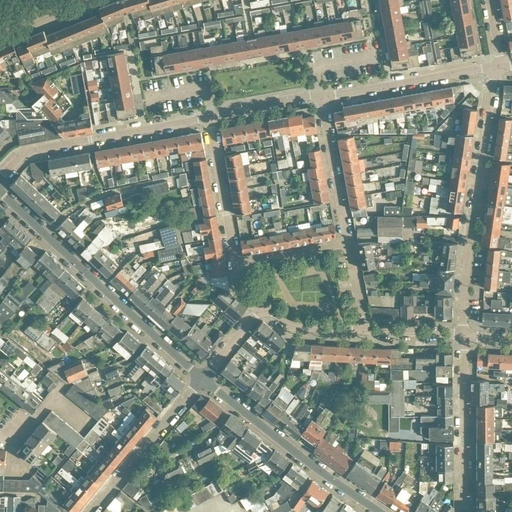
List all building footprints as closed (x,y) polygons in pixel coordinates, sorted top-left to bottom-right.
[(116,24),(124,20),(123,14),(125,13),(127,12),(122,0),(120,0),(116,1),(108,5),(116,24)] [(143,14),(138,0),(122,0),(127,12),(131,11),(133,17),(143,14)] [(154,16),(148,0),(138,0),(143,14),(144,19),(154,16)] [(163,13),(163,12),(159,0),(148,0),(154,16),(163,13)] [(174,16),(173,10),(169,0),(159,0),(163,12),(163,13),(165,19),(174,16)] [(180,0),(169,0),(173,10),(182,7),(180,0)] [(471,8),(470,1),(451,4),(453,11),(448,11),(449,16),(471,12),(470,8),(471,8)] [(382,10),(380,10),(382,17),(400,14),(409,12),(408,5),(404,6),(403,2),(381,6),(382,10)] [(99,8),(101,13),(107,27),(116,24),(108,5),(99,8)] [(511,5),(503,7),(505,20),(511,18),(511,5)] [(362,21),(362,18),(360,9),(350,11),(355,39),(361,38),(361,37),(363,36),(362,29),(365,29),(363,21),(362,21)] [(340,17),(344,40),(347,39),(347,40),(355,39),(350,11),(349,11),(348,10),(344,11),(342,14),(342,17),(340,17)] [(454,19),(455,26),(474,22),(473,15),(472,15),(471,12),(449,16),(449,20),(454,19)] [(101,13),(92,17),(99,36),(109,32),(107,27),(101,13)] [(400,14),(382,17),(383,24),(384,24),(385,28),(407,24),(406,19),(401,20),(400,14)] [(90,40),(99,36),(92,17),(82,20),(90,40)] [(336,23),(330,24),(334,43),(340,42),(340,41),(344,40),(340,17),(335,18),(336,23)] [(82,20),(73,24),(81,43),(90,40),(82,20)] [(315,27),(308,28),(312,47),(319,45),(318,44),(323,44),(318,21),(314,22),(315,27)] [(318,21),(323,44),(325,43),(326,44),(334,43),(330,24),(323,25),(322,21),(318,21)] [(475,29),(474,22),(455,26),(457,32),(452,33),(453,37),(475,33),(474,29),(475,29)] [(72,47),(81,43),(73,24),(64,28),(72,47)] [(280,28),(275,29),(279,51),(283,51),(283,52),(290,51),(287,32),(285,24),(279,25),(280,28)] [(384,31),(386,39),(404,35),(403,28),(408,27),(407,24),(385,28),(385,31),(384,31)] [(293,31),(287,32),(290,51),(297,49),(297,48),(301,48),(297,25),(293,26),(293,31)] [(297,25),(301,48),(304,47),(304,48),(312,47),(308,28),(302,29),(301,25),(297,25)] [(64,28),(55,32),(63,51),(72,47),(64,28)] [(255,38),(251,38),(255,56),(262,55),(262,56),(269,55),(265,36),(264,29),(258,30),(258,32),(254,33),(255,38)] [(271,30),(272,32),(272,35),(265,36),(269,55),(276,53),(276,52),(279,51),(275,29),(272,30),(271,30)] [(44,31),(34,35),(42,54),(51,50),(52,50),(46,35),(44,31)] [(55,32),(46,35),(52,50),(51,50),(53,55),(54,54),(63,51),(55,32)] [(205,65),(209,64),(205,42),(203,33),(199,34),(201,47),(195,49),(198,67),(205,66),(205,65)] [(475,36),(475,33),(453,37),(453,41),(458,40),(459,46),(478,43),(477,36),(475,36)] [(243,34),(236,35),(237,41),(241,60),(248,58),(248,57),(255,56),(251,38),(249,39),(248,39),(248,34),(243,35),(243,34)] [(34,35),(25,38),(35,62),(33,57),(42,54),(34,35)] [(388,45),(389,48),(411,44),(410,40),(405,41),(404,35),(386,39),(387,45),(388,45)] [(191,69),(198,67),(195,49),(188,50),(186,36),(182,37),(183,46),(187,68),(191,68),(191,69)] [(184,69),(187,68),(183,46),(182,37),(177,38),(180,51),(173,52),(177,71),(184,70),(184,69)] [(234,61),(241,60),(237,41),(231,42),(230,37),(226,38),(230,60),(233,60),(234,61)] [(35,62),(25,38),(25,39),(27,43),(17,47),(25,66),(35,62)] [(222,44),(216,45),(219,64),(226,62),(226,61),(230,60),(226,38),(222,39),(222,44)] [(161,41),(162,45),(162,50),(166,72),(170,71),(170,73),(177,71),(173,52),(167,54),(166,49),(164,40),(161,41)] [(212,65),(219,64),(216,45),(209,46),(209,41),(205,42),(209,64),(212,64),(212,65)] [(1,49),(0,49),(8,64),(9,64),(15,62),(18,69),(23,67),(13,43),(8,45),(5,47),(1,48),(1,49)] [(450,48),(450,50),(452,59),(464,57),(464,58),(472,57),(472,54),(478,53),(478,50),(479,50),(478,43),(459,46),(450,48)] [(412,49),(411,44),(389,48),(389,52),(388,52),(389,59),(408,55),(407,49),(412,49)] [(151,59),(153,67),(156,67),(157,74),(159,73),(159,75),(165,73),(165,72),(166,72),(162,50),(162,45),(150,47),(150,48),(152,59),(151,59)] [(7,65),(8,64),(0,49),(0,68),(6,65),(7,65)] [(102,60),(100,60),(101,67),(127,63),(126,56),(125,56),(124,52),(102,56),(102,60)] [(389,59),(391,66),(392,66),(392,68),(399,67),(400,70),(408,69),(408,67),(419,65),(420,65),(417,54),(408,55),(389,59)] [(101,67),(100,68),(102,78),(106,77),(128,73),(127,70),(128,70),(127,63),(101,67)] [(128,77),(128,73),(106,77),(106,82),(111,81),(112,87),(131,84),(130,77),(128,77)] [(28,119),(47,118),(54,126),(65,137),(94,131),(93,131),(88,104),(83,105),(85,113),(79,114),(79,119),(64,121),(59,116),(72,104),(68,99),(48,76),(33,82),(30,83),(41,95),(33,103),(37,108),(18,108),(20,111),(28,119)] [(93,80),(88,81),(90,91),(97,90),(95,79),(93,80)] [(109,95),(110,99),(132,95),(131,91),(132,91),(131,84),(112,87),(114,94),(109,95)] [(470,84),(442,89),(446,109),(449,113),(455,107),(452,93),(463,91),(464,97),(470,91),(474,87),(470,84)] [(503,97),(511,97),(511,85),(504,85),(503,97)] [(442,89),(432,91),(436,111),(446,109),(442,89)] [(8,90),(0,91),(5,95),(12,103),(16,99),(8,90)] [(432,91),(422,92),(426,113),(436,111),(432,91)] [(422,92),(412,94),(416,115),(426,113),(422,92)] [(412,94),(402,96),(406,116),(416,115),(412,94)] [(5,95),(0,95),(0,103),(6,104),(13,103),(12,103),(5,95)] [(106,103),(107,110),(135,105),(134,98),(132,98),(132,95),(110,99),(110,102),(106,103)] [(402,96),(392,98),(396,118),(397,122),(404,121),(404,117),(406,116),(402,96)] [(392,98),(382,100),(386,120),(396,118),(392,98)] [(382,100),(372,101),(376,122),(386,120),(382,100)] [(363,103),(366,124),(367,130),(368,134),(375,134),(373,122),(376,122),(372,101),(363,103)] [(13,103),(6,104),(6,112),(16,111),(20,111),(18,108),(13,103)] [(363,103),(353,105),(356,125),(366,124),(363,103)] [(109,120),(109,121),(121,119),(121,120),(129,119),(128,116),(135,115),(135,112),(136,112),(135,105),(107,110),(109,120)] [(347,127),(347,130),(349,129),(350,131),(357,130),(356,125),(353,105),(343,107),(344,111),(344,110),(347,124),(346,124),(347,127)] [(475,121),(475,120),(477,109),(464,108),(463,113),(460,112),(459,119),(471,120),(475,121)] [(443,119),(449,113),(446,109),(440,115),(443,119)] [(344,110),(344,111),(334,112),(336,126),(346,124),(347,124),(344,110)] [(20,111),(16,111),(17,119),(28,119),(20,111)] [(302,114),(287,117),(291,140),(292,140),(295,155),(301,154),(297,134),(305,133),(302,118),(302,114)] [(314,116),(302,118),(305,133),(305,134),(317,132),(314,116)] [(288,141),(291,140),(287,117),(278,118),(284,150),(289,149),(288,141)] [(6,127),(4,129),(9,134),(18,134),(20,145),(23,145),(46,140),(43,126),(54,126),(47,118),(28,119),(17,119),(15,119),(9,120),(9,127),(6,127)] [(268,120),(270,135),(272,135),(273,135),(274,140),(278,140),(280,151),(284,150),(278,118),(268,120)] [(500,118),(498,131),(509,133),(511,133),(511,127),(510,127),(511,119),(500,118)] [(475,121),(471,120),(459,119),(458,124),(461,124),(460,131),(474,133),(475,121)] [(254,123),(257,138),(270,135),(268,120),(254,123)] [(254,123),(243,125),(246,140),(257,138),(254,123)] [(243,125),(232,127),(235,142),(246,140),(243,125)] [(54,126),(43,126),(46,140),(65,137),(54,126)] [(221,129),(223,144),(235,142),(232,127),(221,129)] [(4,129),(0,133),(0,143),(9,134),(4,129)] [(498,131),(496,144),(507,146),(508,138),(511,138),(511,133),(509,133),(498,131)] [(201,132),(177,137),(180,152),(182,160),(205,156),(201,132)] [(442,135),(441,141),(472,145),(473,135),(457,132),(456,137),(442,135)] [(353,136),(338,139),(341,151),(356,148),(367,146),(366,142),(361,143),(360,140),(354,141),(353,136)] [(177,137),(166,139),(168,154),(180,152),(177,137)] [(166,139),(154,141),(157,156),(168,154),(166,139)] [(435,140),(434,146),(454,149),(454,154),(470,156),(472,145),(441,141),(436,140),(435,140)] [(154,141),(142,143),(145,158),(157,156),(154,141)] [(142,143),(130,145),(133,160),(145,158),(142,143)] [(496,144),(494,157),(505,159),(511,159),(511,154),(506,154),(507,146),(496,144)] [(130,145),(118,147),(121,162),(122,169),(134,167),(133,160),(130,145)] [(118,147),(107,149),(109,164),(121,162),(118,147)] [(356,148),(341,151),(343,162),(358,160),(356,148)] [(98,166),(109,164),(107,149),(95,151),(98,166)] [(320,149),(308,151),(309,154),(311,166),(323,164),(320,149)] [(89,152),(75,155),(78,170),(92,168),(89,152)] [(228,167),(243,165),(240,153),(226,155),(225,155),(228,167)] [(439,157),(438,163),(468,167),(470,156),(454,154),(453,159),(439,157)] [(75,155),(62,157),(64,173),(78,170),(75,155)] [(48,160),(43,161),(46,178),(50,177),(51,177),(51,175),(64,173),(62,157),(48,160)] [(194,161),(197,178),(209,176),(206,158),(205,159),(194,161)] [(358,160),(343,162),(345,174),(360,172),(358,160)] [(44,177),(41,161),(35,162),(39,182),(43,178),(44,177)] [(509,164),(494,161),(492,171),(511,174),(511,168),(509,168),(509,164)] [(35,162),(30,163),(33,176),(39,182),(35,162)] [(438,163),(437,169),(448,170),(447,175),(451,175),(467,178),(468,167),(438,163)] [(228,167),(230,179),(251,176),(249,164),(243,165),(228,167)] [(311,166),(307,167),(308,171),(310,179),(325,177),(323,164),(311,166)] [(511,174),(492,171),(491,181),(506,184),(507,180),(511,180),(511,174)] [(360,172),(345,174),(347,186),(362,183),(360,172)] [(20,194),(31,184),(20,174),(10,185),(20,194)] [(179,175),(181,187),(188,186),(187,180),(186,174),(179,175)] [(423,177),(422,183),(430,184),(435,185),(465,189),(467,179),(467,178),(451,175),(450,177),(450,181),(436,179),(423,177)] [(212,193),(209,176),(197,178),(200,195),(201,195),(212,193)] [(232,191),(247,188),(246,182),(252,181),(251,176),(230,179),(232,191)] [(325,177),(310,179),(310,183),(312,192),(327,189),(325,177)] [(120,194),(104,199),(107,210),(117,207),(126,204),(170,191),(168,187),(169,187),(167,181),(141,187),(143,193),(139,193),(130,196),(130,197),(121,200),(120,194)] [(406,181),(404,193),(414,194),(416,182),(406,181)] [(491,181),(489,191),(511,194),(511,184),(506,184),(491,181)] [(393,182),(385,183),(387,191),(394,189),(393,182)] [(362,183),(347,186),(349,198),(364,195),(362,183)] [(20,194),(30,204),(41,193),(31,184),(20,194)] [(430,184),(429,190),(432,191),(437,191),(436,196),(447,197),(447,199),(463,202),(465,189),(435,185),(430,184)] [(232,191),(234,203),(249,200),(247,188),(232,191)] [(327,189),(312,192),(314,204),(329,201),(327,189)] [(511,194),(489,191),(487,203),(503,205),(504,203),(504,199),(511,200),(511,194)] [(30,204),(40,213),(51,203),(41,193),(30,204)] [(215,213),(212,193),(201,195),(205,215),(215,213)] [(364,195),(349,198),(351,210),(365,207),(373,206),(371,194),(364,195)] [(462,212),(463,202),(447,199),(436,198),(431,197),(428,216),(457,216),(458,211),(462,212)] [(255,199),(249,200),(234,203),(236,215),(251,212),(251,210),(256,209),(255,199)] [(40,213),(51,223),(61,212),(51,203),(40,213)] [(511,206),(503,205),(487,203),(486,213),(511,216),(511,206)] [(402,206),(401,216),(411,216),(412,208),(402,206)] [(107,210),(104,210),(107,218),(120,214),(117,207),(107,210)] [(384,207),(384,216),(400,216),(400,207),(384,207)] [(56,229),(67,238),(88,215),(90,213),(85,208),(72,222),(67,217),(56,228),(56,229)] [(166,213),(131,222),(135,236),(159,229),(159,228),(169,225),(166,213)] [(511,216),(486,213),(485,223),(501,225),(501,222),(511,223),(511,216)] [(67,238),(74,245),(84,234),(81,230),(92,218),(88,215),(67,238)] [(204,223),(184,227),(185,232),(196,230),(218,226),(216,215),(205,217),(203,217),(204,223)] [(407,216),(401,216),(400,216),(384,216),(374,216),(374,227),(377,227),(377,235),(402,235),(402,226),(416,226),(417,216),(412,216),(407,216)] [(443,226),(460,227),(461,216),(457,216),(428,216),(417,216),(416,226),(416,227),(427,227),(427,223),(443,223),(443,226)] [(8,218),(5,222),(0,227),(0,231),(4,235),(0,238),(0,254),(14,235),(12,234),(20,232),(22,229),(20,227),(9,218),(8,218)] [(280,220),(273,222),(274,228),(275,235),(278,249),(290,246),(287,233),(287,230),(282,230),(280,220)] [(501,225),(485,223),(483,233),(511,236),(511,230),(500,229),(501,225)] [(163,241),(165,247),(182,244),(179,233),(178,229),(176,224),(160,229),(162,240),(163,241)] [(322,226),(325,240),(336,238),(334,224),(322,226)] [(74,245),(81,252),(103,228),(100,225),(88,237),(84,234),(74,245)] [(106,225),(103,228),(81,252),(89,259),(100,248),(106,246),(116,235),(106,225)] [(185,232),(182,232),(184,237),(192,236),(201,234),(202,240),(209,239),(220,237),(218,226),(196,230),(185,232)] [(310,228),(313,242),(325,240),(322,226),(310,228)] [(375,227),(357,228),(357,235),(376,235),(375,227)] [(299,230),(301,244),(313,242),(310,228),(299,230)] [(0,256),(2,259),(15,245),(21,251),(26,244),(32,238),(22,229),(20,232),(12,234),(14,235),(0,254),(0,256)] [(266,251),(278,249),(275,235),(269,236),(268,229),(263,230),(264,237),(266,251)] [(299,230),(287,233),(290,246),(301,244),(299,230)] [(511,242),(511,236),(483,233),(482,244),(511,248),(511,242)] [(190,244),(185,245),(188,256),(200,253),(222,249),(220,239),(220,237),(209,239),(209,241),(203,242),(203,245),(190,248),(190,244)] [(266,251),(264,237),(252,239),(255,253),(266,251)] [(243,255),(255,253),(252,239),(241,241),(243,255)] [(153,250),(165,247),(163,241),(160,241),(153,243),(139,246),(141,253),(153,250)] [(431,254),(456,256),(458,243),(442,242),(441,250),(432,249),(431,254)] [(396,243),(357,243),(360,256),(373,255),(373,253),(378,253),(378,248),(386,248),(386,255),(398,255),(397,254),(396,243)] [(27,268),(38,255),(26,244),(21,251),(19,253),(6,270),(2,276),(0,278),(0,281),(5,285),(8,281),(23,264),(27,268)] [(159,258),(166,257),(175,255),(182,253),(181,245),(157,251),(159,258)] [(89,259),(98,268),(113,252),(106,246),(100,248),(89,259)] [(488,248),(487,262),(498,263),(499,255),(506,256),(511,256),(511,251),(506,251),(506,250),(500,250),(488,248)] [(222,249),(200,253),(201,259),(207,257),(208,263),(210,263),(224,260),(224,258),(222,249)] [(119,250),(113,252),(98,268),(107,276),(118,265),(114,261),(122,253),(119,250)] [(39,268),(43,272),(46,275),(57,262),(45,251),(39,257),(34,263),(39,268)] [(424,254),(423,260),(430,260),(440,261),(438,269),(454,269),(456,256),(431,254),(424,254)] [(373,255),(360,256),(362,269),(380,267),(379,261),(375,261),(373,255)] [(208,263),(206,264),(206,269),(211,268),(213,276),(226,274),(224,260),(210,263),(208,263)] [(57,262),(46,275),(49,278),(40,288),(44,292),(64,268),(57,262)] [(111,280),(119,288),(134,272),(130,268),(131,266),(127,262),(111,280)] [(487,262),(486,275),(510,278),(511,273),(497,271),(498,263),(487,262)] [(192,266),(190,263),(183,266),(185,272),(193,268),(192,266)] [(127,295),(128,296),(139,284),(138,283),(135,281),(139,277),(146,270),(141,265),(134,272),(119,288),(127,295)] [(64,268),(44,292),(36,300),(49,311),(61,296),(63,297),(68,292),(75,299),(79,294),(85,288),(64,268)] [(196,271),(193,268),(185,272),(182,273),(185,279),(197,272),(196,271)] [(157,270),(153,274),(157,278),(161,274),(157,270)] [(420,280),(453,283),(454,272),(437,271),(437,275),(420,273),(420,280)] [(201,272),(198,274),(199,276),(203,282),(219,286),(223,288),(230,294),(226,274),(213,276),(211,277),(210,274),(204,275),(201,272)] [(376,273),(363,275),(365,282),(371,281),(377,281),(376,273)] [(139,284),(128,296),(135,303),(157,278),(153,274),(142,286),(139,284)] [(135,303),(142,309),(153,296),(150,294),(165,278),(161,274),(157,278),(135,303)] [(486,275),(484,288),(496,289),(497,281),(510,283),(510,282),(510,278),(486,275)] [(452,293),(453,283),(420,280),(419,286),(428,287),(427,291),(435,292),(452,293)] [(0,327),(19,306),(28,296),(35,287),(28,281),(18,293),(12,288),(0,303),(0,327)] [(191,291),(183,301),(186,303),(187,303),(201,285),(198,283),(191,291)] [(153,296),(142,309),(148,314),(170,290),(166,286),(155,298),(153,296)] [(223,288),(217,295),(229,305),(230,303),(243,313),(247,308),(230,294),(223,288)] [(170,290),(148,314),(155,320),(166,308),(163,306),(174,294),(170,290)] [(401,295),(401,306),(407,306),(416,306),(416,295),(401,295)] [(426,306),(433,306),(452,305),(452,296),(433,296),(433,300),(425,300),(426,306)] [(81,323),(83,320),(93,308),(83,298),(70,313),(81,323)] [(25,299),(19,306),(26,312),(32,305),(25,299)] [(166,308),(155,320),(164,329),(166,326),(186,303),(183,301),(181,299),(174,307),(169,312),(166,308)] [(497,301),(495,324),(508,325),(509,313),(501,313),(502,300),(497,300),(497,301)] [(482,324),(495,324),(497,301),(492,301),(491,312),(483,312),(482,324)] [(186,303),(166,326),(181,339),(191,327),(180,318),(182,314),(200,316),(211,304),(187,303),(186,303)] [(229,305),(224,311),(225,311),(236,321),(243,313),(230,303),(229,305)] [(452,317),(452,308),(452,305),(433,306),(426,306),(416,306),(407,306),(407,320),(413,320),(413,313),(434,313),(435,317),(452,317)] [(382,307),(381,317),(398,317),(399,308),(382,307)] [(93,308),(83,320),(92,327),(90,330),(95,333),(107,319),(93,308)] [(107,319),(95,333),(84,341),(91,346),(98,338),(100,339),(103,336),(114,345),(118,341),(125,334),(107,319)] [(45,321),(39,328),(47,335),(51,331),(53,329),(45,321)] [(265,341),(272,334),(274,331),(263,321),(253,332),(265,342),(265,341)] [(33,322),(25,331),(49,352),(55,344),(57,342),(50,337),(47,335),(39,328),(33,322)] [(181,339),(193,348),(205,334),(208,330),(203,326),(200,329),(194,324),(191,327),(181,339)] [(128,358),(141,343),(127,331),(125,334),(118,341),(114,345),(114,346),(128,358)] [(212,339),(205,334),(193,348),(205,358),(224,335),(219,331),(212,339)] [(274,331),(272,334),(265,341),(271,346),(268,351),(273,355),(285,340),(274,331)] [(53,333),(50,337),(57,342),(59,344),(62,340),(53,333)] [(2,343),(13,352),(17,347),(9,340),(6,343),(4,341),(2,343)] [(66,340),(61,346),(64,349),(67,351),(74,347),(66,340)] [(258,350),(246,340),(242,345),(254,355),(257,352),(258,350)] [(295,348),(285,340),(282,354),(293,357),(295,348)] [(57,342),(55,344),(63,351),(64,349),(61,346),(59,344),(57,342)] [(295,343),(295,348),(293,357),(292,360),(307,360),(307,358),(308,358),(310,358),(311,344),(309,344),(295,343)] [(310,358),(322,359),(323,345),(322,345),(318,345),(312,344),(311,344),(310,358)] [(131,378),(154,351),(146,345),(135,359),(138,362),(128,375),(131,378)] [(324,345),(323,345),(322,359),(322,364),(327,364),(328,359),(334,360),(335,360),(336,346),(335,346),(328,345),(324,345)] [(337,346),(336,346),(335,360),(349,361),(349,346),(348,346),(345,346),(338,346),(337,346)] [(350,346),(349,346),(349,361),(348,367),(355,367),(355,361),(362,361),(363,347),(362,347),(355,347),(350,346)] [(27,355),(17,347),(13,352),(22,360),(27,355)] [(253,356),(241,347),(237,351),(249,361),(253,356)] [(364,347),(363,347),(362,361),(364,361),(376,362),(376,348),(364,347)] [(391,349),(376,348),(376,362),(390,363),(391,349)] [(415,364),(452,364),(452,348),(446,348),(442,348),(442,353),(436,353),(436,358),(416,357),(400,358),(400,353),(400,348),(391,349),(390,363),(390,364),(415,364)] [(160,357),(154,351),(131,378),(135,381),(146,368),(148,370),(160,357)] [(501,367),(501,355),(477,353),(477,366),(501,367)] [(511,367),(511,355),(501,355),(501,367),(501,371),(500,376),(508,377),(508,373),(506,372),(506,367),(511,367)] [(151,373),(141,384),(145,387),(166,362),(160,357),(148,370),(151,373)] [(28,364),(33,368),(37,364),(32,359),(28,364)] [(233,381),(241,370),(236,366),(237,364),(231,359),(221,371),(233,381)] [(6,360),(2,365),(0,367),(0,386),(0,387),(12,373),(16,368),(6,360)] [(66,384),(72,381),(88,375),(82,360),(66,367),(63,361),(47,368),(49,370),(60,379),(66,384)] [(166,362),(145,387),(149,390),(154,383),(158,387),(161,383),(171,371),(173,368),(169,364),(168,364),(166,362)] [(280,363),(269,376),(274,380),(280,372),(281,364),(280,363)] [(38,365),(37,364),(33,368),(31,371),(35,375),(41,367),(38,365)] [(390,364),(390,379),(403,379),(403,370),(408,370),(436,370),(436,374),(448,374),(452,374),(452,364),(415,364),(390,364)] [(247,391),(257,378),(243,368),(241,370),(233,381),(234,381),(239,385),(247,391)] [(117,369),(105,374),(108,382),(121,377),(117,369)] [(60,379),(49,370),(45,375),(53,381),(48,388),(51,391),(60,379)] [(321,372),(321,370),(314,370),(313,370),(312,370),(311,375),(309,380),(317,381),(318,380),(321,372)] [(321,372),(318,380),(328,385),(329,383),(331,378),(329,376),(321,370),(321,372)] [(13,371),(0,387),(11,395),(22,381),(17,377),(19,375),(13,371)] [(185,383),(171,371),(161,383),(168,390),(165,394),(171,399),(185,383)] [(262,413),(272,400),(273,399),(269,396),(279,383),(277,382),(283,375),(280,372),(274,380),(271,383),(258,400),(253,406),(262,413)] [(260,374),(257,378),(247,391),(253,396),(254,396),(258,399),(257,399),(258,400),(271,383),(260,374)] [(26,376),(22,381),(11,395),(21,404),(32,390),(36,385),(26,376)] [(84,391),(85,392),(93,389),(90,380),(88,377),(74,383),(79,387),(84,391)] [(362,390),(364,379),(362,379),(362,381),(355,381),(354,391),(362,390)] [(367,381),(368,379),(364,379),(362,390),(374,390),(375,380),(367,381)] [(403,387),(403,379),(390,379),(390,390),(391,403),(391,416),(403,416),(403,387)] [(415,379),(403,379),(403,387),(415,387),(415,379)] [(472,403),(477,403),(494,403),(494,396),(488,396),(488,391),(504,391),(504,384),(487,384),(487,380),(477,380),(472,380),(472,403)] [(328,385),(325,393),(332,397),(334,393),(336,382),(334,382),(329,383),(328,385)] [(340,382),(336,382),(334,393),(342,395),(342,392),(345,383),(340,383),(340,382)] [(65,394),(70,398),(79,387),(74,383),(65,394)] [(121,384),(107,391),(110,397),(115,395),(124,391),(121,384)] [(302,385),(296,393),(303,398),(306,388),(302,385)] [(437,395),(453,395),(453,385),(423,385),(423,390),(437,390),(437,395)] [(70,398),(75,402),(84,391),(79,387),(70,398)] [(94,388),(93,389),(85,392),(88,394),(92,397),(97,395),(94,388)] [(21,404),(32,413),(44,399),(32,390),(21,404)] [(374,390),(362,390),(361,403),(391,403),(390,390),(374,390)] [(75,402),(79,405),(88,394),(85,392),(84,391),(75,402)] [(79,405),(84,409),(93,398),(92,397),(88,394),(79,405)] [(142,400),(159,414),(163,409),(147,395),(142,400)] [(273,399),(272,400),(262,413),(272,421),(275,423),(285,410),(283,408),(288,403),(278,395),(274,400),(273,399)] [(453,415),(453,410),(453,395),(437,395),(414,395),(414,401),(421,401),(421,405),(436,405),(437,415),(453,415)] [(201,396),(192,405),(199,411),(212,422),(223,409),(210,398),(207,401),(206,400),(201,396)] [(84,409),(88,412),(97,402),(93,398),(84,409)] [(98,403),(102,406),(107,410),(109,409),(113,407),(113,406),(111,402),(109,398),(98,403)] [(275,423),(282,428),(291,416),(289,414),(299,401),(296,399),(295,400),(294,399),(285,410),(275,423)] [(496,405),(490,405),(502,407),(506,408),(507,401),(497,399),(496,405)] [(130,400),(122,403),(125,406),(128,409),(133,403),(130,400)] [(88,412),(93,416),(102,406),(98,403),(97,402),(88,412)] [(295,419),(291,416),(282,428),(289,434),(298,422),(307,409),(307,407),(306,406),(304,405),(295,419)] [(490,405),(477,405),(477,418),(494,418),(494,417),(502,417),(502,407),(490,405)] [(107,410),(102,406),(93,416),(98,421),(101,417),(107,410)] [(130,410),(128,409),(125,406),(121,410),(127,415),(130,410)] [(138,411),(135,414),(149,426),(156,417),(145,407),(140,412),(138,411)] [(314,421),(312,419),(301,434),(308,439),(329,411),(325,407),(314,421)] [(298,422),(289,434),(297,440),(301,434),(312,419),(314,416),(309,413),(310,412),(307,409),(298,422)] [(48,425),(56,415),(52,411),(43,421),(48,425)] [(333,413),(329,411),(308,439),(315,444),(331,423),(328,420),(333,413)] [(127,424),(130,425),(141,435),(149,426),(135,414),(132,418),(127,424)] [(61,418),(56,415),(48,425),(52,429),(61,418)] [(437,426),(453,426),(453,415),(437,415),(421,415),(421,422),(424,422),(437,421),(437,426)] [(231,416),(220,429),(230,436),(225,443),(232,448),(233,448),(248,429),(247,428),(246,428),(244,426),(231,416)] [(101,417),(98,421),(92,428),(101,435),(108,425),(109,424),(101,417)] [(66,422),(61,418),(52,429),(57,433),(66,422)] [(494,418),(477,418),(477,430),(494,430),(500,430),(500,418),(494,418)] [(57,433),(52,429),(48,425),(43,421),(34,431),(48,443),(57,433)] [(183,421),(177,428),(181,431),(187,425),(183,421)] [(70,426),(66,422),(57,433),(61,437),(70,426)] [(117,430),(120,433),(134,444),(141,435),(130,425),(127,424),(123,429),(120,426),(117,430)] [(75,430),(70,426),(61,437),(65,440),(75,430)] [(453,426),(437,426),(427,426),(422,426),(422,432),(428,438),(437,439),(453,439),(453,426)] [(92,428),(84,438),(83,439),(89,444),(92,446),(101,435),(92,428)] [(119,439),(113,445),(125,455),(134,444),(120,433),(117,430),(115,429),(112,433),(116,437),(119,439)] [(248,429),(233,448),(251,462),(255,460),(273,450),(272,449),(261,441),(262,439),(248,429)] [(70,444),(79,433),(75,430),(65,440),(70,444)] [(312,451),(319,456),(329,442),(332,432),(330,430),(324,438),(322,437),(312,451)] [(494,430),(477,430),(477,441),(500,441),(500,434),(511,434),(511,430),(500,430),(494,430)] [(34,431),(26,441),(42,454),(42,453),(40,452),(48,443),(34,431)] [(336,447),(332,445),(338,436),(332,432),(329,442),(319,456),(320,457),(322,458),(325,461),(336,447)] [(79,433),(70,444),(75,449),(76,448),(83,439),(84,438),(79,433)] [(83,439),(76,448),(78,449),(82,453),(89,444),(83,439)] [(33,464),(42,454),(26,441),(18,451),(33,464)] [(163,441),(160,445),(170,453),(175,450),(163,441)] [(384,451),(389,453),(389,451),(389,447),(389,441),(380,441),(380,451),(384,451)] [(389,447),(389,451),(399,451),(399,442),(389,441),(389,447)] [(500,441),(477,441),(477,453),(492,453),(492,447),(505,447),(505,441),(500,441)] [(219,454),(213,443),(195,452),(201,463),(219,454)] [(332,466),(342,452),(345,448),(339,443),(336,447),(325,461),(329,464),(332,466)] [(453,445),(428,443),(428,452),(436,452),(436,456),(453,456),(453,445)] [(70,444),(64,452),(69,456),(75,449),(70,444)] [(97,450),(102,454),(115,466),(125,455),(113,445),(108,452),(105,450),(100,446),(97,450)] [(78,449),(73,455),(77,459),(82,453),(78,449)] [(272,468),(279,474),(289,461),(275,450),(274,451),(273,450),(255,460),(251,462),(246,465),(249,472),(255,469),(259,467),(258,466),(265,462),(272,468)] [(188,452),(177,458),(178,460),(184,472),(184,473),(195,467),(189,454),(188,452)] [(342,452),(332,466),(342,474),(352,460),(342,452)] [(477,453),(477,462),(504,462),(504,456),(492,457),(492,453),(477,453)] [(94,463),(97,465),(108,475),(115,466),(102,454),(94,463)] [(346,476),(364,488),(373,473),(378,466),(360,455),(346,476)] [(52,462),(57,467),(62,460),(57,456),(52,462)] [(420,466),(420,469),(427,469),(436,469),(453,470),(453,458),(453,456),(436,456),(436,458),(436,462),(428,462),(428,466),(420,466)] [(75,463),(74,462),(70,459),(62,468),(68,472),(75,463)] [(157,472),(163,482),(184,472),(178,460),(156,471),(157,472)] [(504,467),(504,462),(477,462),(477,472),(492,472),(492,468),(504,467)] [(88,474),(100,484),(108,475),(97,465),(94,463),(90,468),(87,472),(88,474)] [(277,501),(280,496),(300,469),(293,464),(283,476),(279,481),(283,484),(278,491),(275,495),(265,500),(267,504),(268,506),(277,501)] [(40,467),(38,468),(35,473),(44,481),(49,475),(40,467)] [(364,488),(371,493),(381,478),(382,478),(387,471),(381,467),(376,475),(373,473),(364,488)] [(93,493),(77,480),(68,472),(62,468),(57,473),(73,486),(70,490),(72,492),(71,494),(83,504),(93,493)] [(308,475),(300,469),(280,496),(282,497),(283,495),(286,497),(294,485),(298,488),(307,476),(308,475)] [(420,469),(420,481),(423,481),(423,477),(430,477),(430,475),(437,475),(437,481),(439,481),(446,481),(453,481),(453,470),(436,469),(427,469),(420,469)] [(390,505),(399,492),(402,487),(403,488),(407,482),(404,480),(404,472),(403,472),(400,477),(399,477),(395,483),(392,487),(384,483),(376,496),(390,505)] [(402,487),(399,492),(390,505),(400,511),(406,511),(413,502),(407,498),(411,493),(415,487),(411,485),(415,479),(404,472),(404,480),(407,482),(403,488),(402,487)] [(477,472),(477,483),(504,483),(504,477),(492,477),(492,472),(477,472)] [(81,476),(77,480),(93,493),(100,484),(88,474),(84,478),(81,476)] [(38,492),(42,487),(44,485),(33,475),(29,480),(35,491),(38,492)] [(127,483),(138,493),(142,488),(131,478),(127,483)] [(29,480),(22,480),(22,491),(35,491),(29,480)] [(217,480),(212,483),(218,494),(224,491),(217,480)] [(328,491),(312,480),(312,481),(312,480),(293,508),(298,511),(306,499),(318,507),(328,492),(328,491)] [(421,499),(412,511),(424,511),(439,491),(441,488),(446,481),(439,481),(434,488),(424,501),(421,499)] [(427,481),(423,481),(420,481),(419,491),(424,495),(427,491),(427,481)] [(138,493),(127,483),(122,489),(134,498),(138,493)] [(213,497),(218,494),(212,483),(207,486),(213,497)] [(511,483),(504,483),(477,483),(477,494),(477,496),(494,496),(494,494),(493,490),(511,489),(511,483)] [(207,500),(213,497),(207,486),(201,489),(207,500)] [(60,502),(42,487),(38,492),(47,499),(47,500),(56,507),(60,502)] [(63,502),(66,505),(74,511),(76,511),(83,504),(71,494),(64,488),(60,493),(66,498),(63,502)] [(202,503),(207,500),(201,489),(195,492),(202,503)] [(134,502),(120,491),(115,497),(121,502),(121,508),(131,509),(134,502)] [(439,491),(424,511),(436,511),(437,511),(444,502),(440,499),(444,494),(443,493),(439,491)] [(202,503),(195,492),(190,495),(196,506),(202,503)] [(318,507),(317,508),(321,511),(320,511),(334,511),(341,502),(342,501),(332,494),(331,496),(328,494),(329,492),(328,492),(318,507)] [(240,499),(243,505),(256,497),(252,494),(252,493),(240,499)] [(152,505),(149,499),(146,494),(140,498),(141,500),(138,501),(146,508),(152,505)] [(233,494),(228,497),(232,503),(237,501),(233,494)] [(191,509),(196,506),(190,495),(185,498),(191,509)] [(7,496),(7,506),(7,511),(20,511),(20,509),(21,509),(21,500),(20,500),(20,496),(7,496)] [(494,496),(477,496),(477,509),(498,509),(498,504),(494,504),(494,496)] [(26,501),(21,500),(21,509),(35,509),(35,504),(35,497),(31,497),(26,501)] [(115,497),(109,504),(118,511),(120,511),(121,508),(121,502),(115,497)] [(243,505),(247,510),(260,501),(256,497),(243,505)] [(186,511),(191,509),(185,498),(179,501),(186,511)] [(47,506),(46,511),(59,511),(59,509),(61,509),(66,505),(63,502),(61,501),(61,502),(60,502),(56,507),(47,500),(47,506)] [(252,511),(255,511),(267,504),(265,500),(261,502),(260,501),(247,510),(250,508),(252,511)] [(178,511),(185,511),(186,511),(179,501),(174,504),(178,511)] [(271,509),(271,510),(280,505),(277,501),(268,506),(271,509)] [(271,511),(285,511),(292,509),(287,501),(280,505),(271,510),(271,511)]
